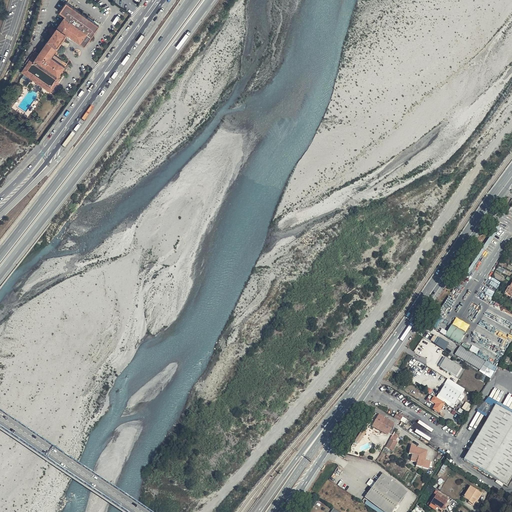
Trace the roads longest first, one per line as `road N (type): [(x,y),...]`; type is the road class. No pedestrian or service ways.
road 1 (track): [(209,511),(367,320),(511,116)]
road 2 (trunk): [(0,272),(209,0)]
road 3 (trunk): [(193,0),(0,255)]
road 4 (primary): [(500,190),(365,383)]
road 5 (primary): [(137,511),(0,419)]
road 6 (tertiary): [(64,128),(158,0)]
road 7 (primary): [(288,510),(365,383)]
